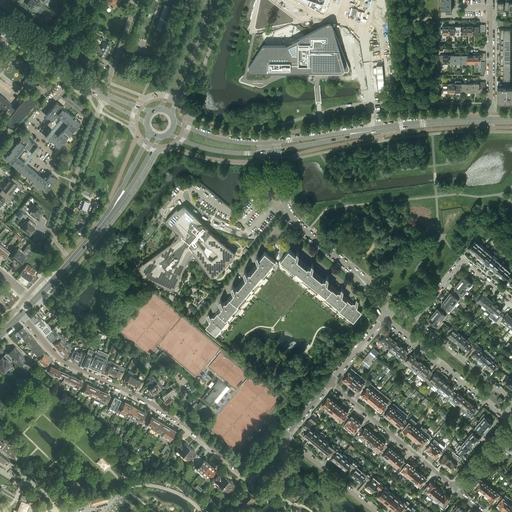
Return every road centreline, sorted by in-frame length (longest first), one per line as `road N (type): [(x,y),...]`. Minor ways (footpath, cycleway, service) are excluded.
road 1 (residential): [(21,314),(60,360),(151,403),(247,476),(284,437)]
road 2 (residential): [(384,315),(509,420)]
road 3 (residential): [(453,486),(329,381)]
road 4 (residential): [(53,239),(103,96)]
road 5 (residential): [(411,320),(461,261),(511,300)]
road 6 (residential): [(511,401),(411,320)]
road 7 (tertiary): [(170,113),(214,0)]
